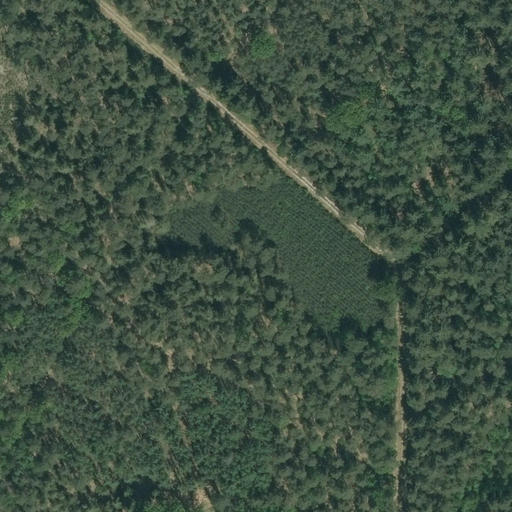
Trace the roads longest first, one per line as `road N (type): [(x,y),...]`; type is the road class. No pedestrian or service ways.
road 1 (track): [(100,0),(407,271),(407,511)]
road 2 (track): [(0,456),(82,297),(0,246)]
